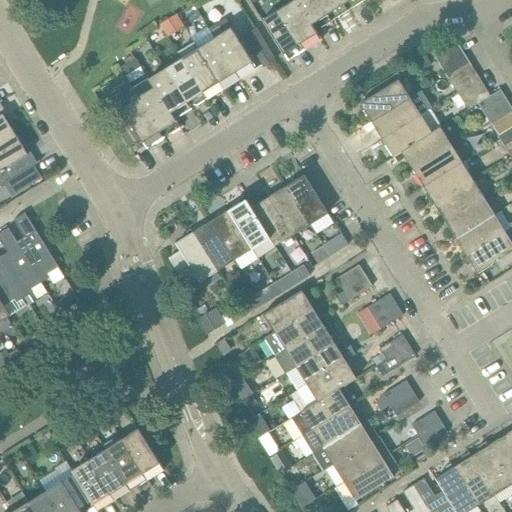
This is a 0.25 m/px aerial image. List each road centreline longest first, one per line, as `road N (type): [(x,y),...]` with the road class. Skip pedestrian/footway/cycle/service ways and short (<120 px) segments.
road 1 (residential): [(294,92),(454,350)]
road 2 (residential): [(218,475),(113,209)]
road 3 (residential): [(294,92),(418,18),(511,1)]
road 4 (residential): [(113,209),(294,92)]
road 5 (residential): [(113,209),(0,28)]
